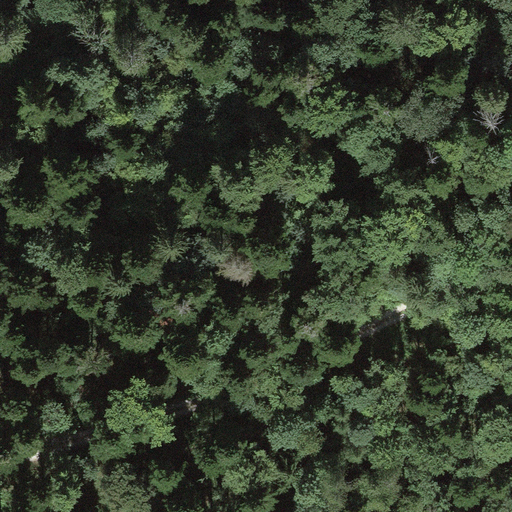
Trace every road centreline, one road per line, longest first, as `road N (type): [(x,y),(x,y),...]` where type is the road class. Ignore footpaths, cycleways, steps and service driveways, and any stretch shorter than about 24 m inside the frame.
road 1 (track): [(511,271),(284,364),(159,404),(0,438)]
road 2 (track): [(0,84),(99,0)]
